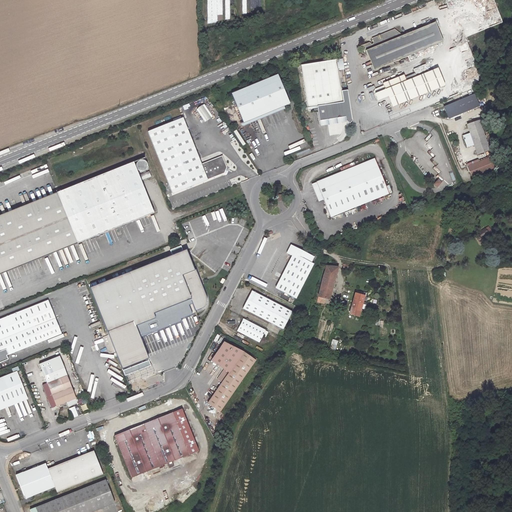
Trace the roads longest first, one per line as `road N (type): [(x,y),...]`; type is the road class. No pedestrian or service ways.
road 1 (secondary): [(0,160),(395,4)]
road 2 (unclassified): [(0,452),(172,384),(264,216)]
road 3 (unknown): [(0,300),(159,231),(169,212),(157,183)]
road 4 (unknown): [(362,138),(357,40),(425,13),(458,29),(475,23)]
road 5 (unknown): [(0,321),(65,298),(113,407)]
road 6 (unclassified): [(278,178),(419,115),(439,119)]
